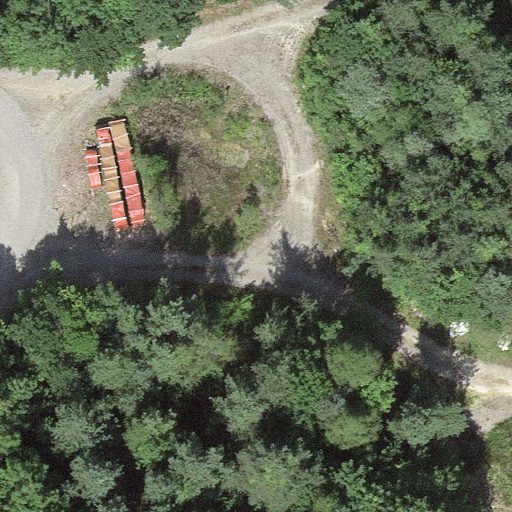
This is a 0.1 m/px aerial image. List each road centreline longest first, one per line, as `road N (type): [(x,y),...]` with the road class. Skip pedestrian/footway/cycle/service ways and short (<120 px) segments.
road 1 (track): [(511,394),(445,378),(356,325),(249,284),(1,244)]
road 2 (track): [(0,97),(354,0)]
road 3 (track): [(249,284),(292,262),(307,228),(298,169),(238,36)]
road 4 (track): [(0,112),(18,145),(25,200),(0,245)]
